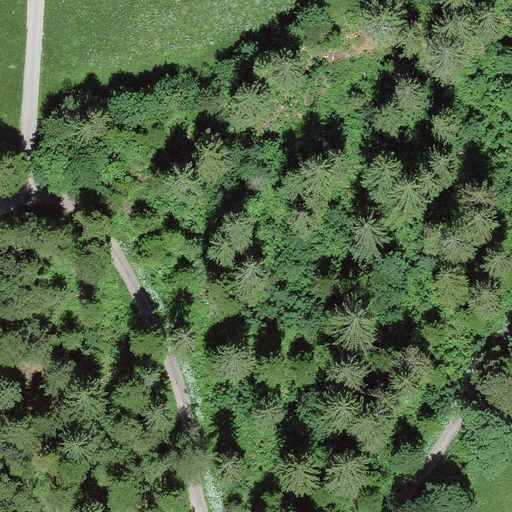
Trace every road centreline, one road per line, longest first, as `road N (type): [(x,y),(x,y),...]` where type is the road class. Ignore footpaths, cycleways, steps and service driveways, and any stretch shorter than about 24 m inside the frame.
road 1 (track): [(197,511),(179,387),(136,287),(94,225),(55,199),(27,198)]
road 2 (track): [(36,0),(27,198),(0,210)]
road 3 (track): [(511,337),(402,511)]
